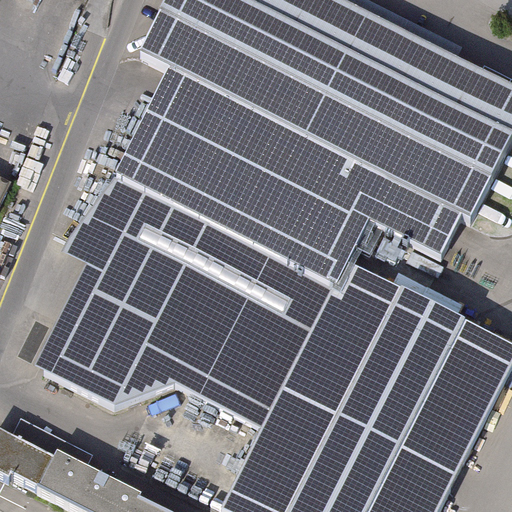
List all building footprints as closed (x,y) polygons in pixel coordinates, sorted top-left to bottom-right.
[(511,142),(511,90),(334,0),(182,0),(161,42),(480,205),(511,142)] [(379,189),(181,87),(43,353),(242,455),(379,189)] [(0,212),(12,189),(0,183),(0,212)] [(247,511),(445,511),(511,376),(511,354),(361,281),(247,511)] [(157,511),(0,435),(0,484),(57,511),(157,511)]
